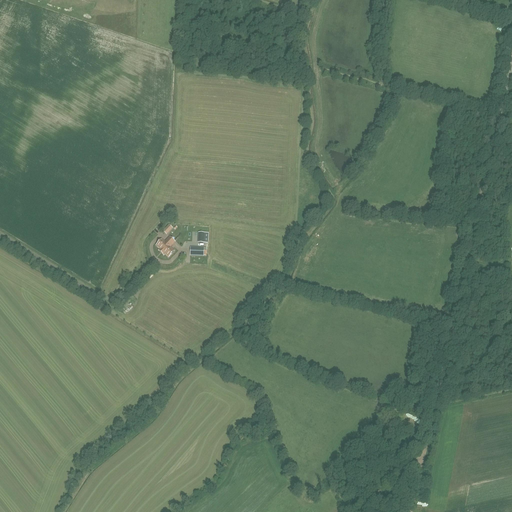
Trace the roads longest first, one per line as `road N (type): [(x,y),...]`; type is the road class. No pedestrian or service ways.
road 1 (track): [(511,58),(434,406)]
road 2 (unknown): [(0,231),(107,297),(152,254)]
